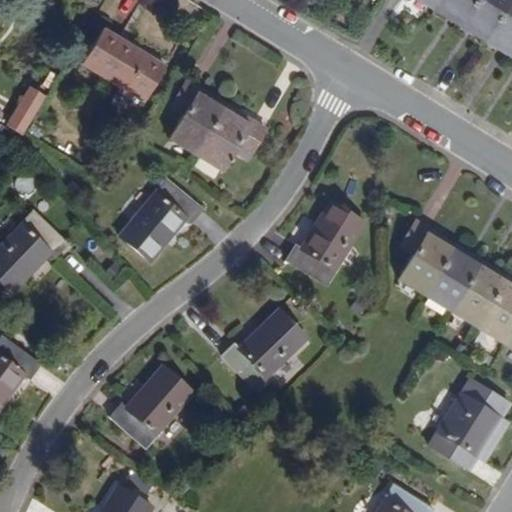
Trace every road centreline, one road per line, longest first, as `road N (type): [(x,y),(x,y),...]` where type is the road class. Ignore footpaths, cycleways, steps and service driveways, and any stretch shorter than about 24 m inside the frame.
road 1 (residential): [(10,511),(51,433),(108,361),(287,188),(350,73)]
road 2 (residential): [(511,174),(350,73)]
road 3 (residential): [(350,73),(233,0)]
